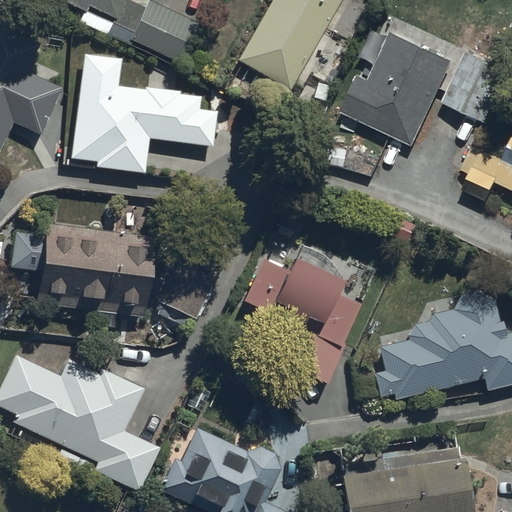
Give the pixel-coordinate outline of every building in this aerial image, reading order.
[(12,0),(0,0),(0,8),(6,12),(12,0)] [(30,0),(43,5),(44,0),(51,0),(52,1),(85,16),(86,14),(111,25),(105,38),(128,48),(129,46),(178,68),(199,22),(167,8),(165,13),(146,4),(143,11),(125,3),(126,0),(30,0)] [(274,0),(236,65),(287,94),(341,0),(274,0)] [(0,151),(10,128),(39,141),(60,93),(24,78),(35,50),(0,34),(0,151)] [(358,104),(352,116),(350,121),(384,137),(386,133),(414,146),(452,66),(413,47),(409,56),(386,45),(367,84),(355,78),(346,98),(358,104)] [(483,125),(506,77),(466,57),(442,105),(483,125)] [(120,65),(83,60),(68,165),(93,168),(93,171),(143,178),(147,145),(209,153),(214,117),(197,115),(199,104),(116,93),(120,65)] [(511,143),(502,167),(466,151),(456,174),(467,179),(461,193),(485,204),(496,179),(511,185),(511,143)] [(46,228),(35,309),(141,324),(152,242),(46,228)] [(262,264),(240,308),(309,339),(292,375),(325,390),(360,313),(336,302),(340,295),(336,293),(340,284),(340,283),(340,282),(339,281),(339,280),(338,280),(338,279),(337,278),(337,277),(336,277),(336,276),(335,275),(335,274),(334,274),(334,273),(333,272),(333,271),(332,271),(332,270),(331,269),(330,269),(330,268),(329,267),(328,267),(328,266),(327,266),(327,265),(326,264),(325,264),(324,263),(323,262),(322,261),(321,260),(320,260),(301,250),(288,277),(262,264)] [(211,284),(173,268),(152,319),(182,331),(186,322),(195,325),(211,284)] [(395,399),(395,403),(481,384),(483,396),(511,389),(511,336),(502,339),(494,304),(486,306),(484,298),(453,305),(455,315),(429,321),(430,327),(414,331),(405,346),(370,353),(380,402),(395,399)] [(13,361),(0,387),(0,413),(16,422),(13,429),(96,470),(92,477),(136,498),(158,452),(122,435),(142,395),(99,373),(96,380),(68,366),(60,383),(13,361)] [(172,464),(158,494),(197,511),(270,511),(263,508),(279,474),(274,459),(260,452),(245,456),(195,433),(179,468),(172,464)] [(339,489),(341,511),(466,511),(459,454),(341,469),(343,488),(339,489)]
